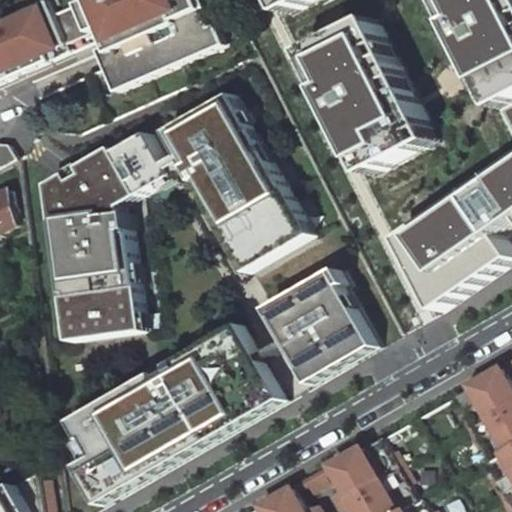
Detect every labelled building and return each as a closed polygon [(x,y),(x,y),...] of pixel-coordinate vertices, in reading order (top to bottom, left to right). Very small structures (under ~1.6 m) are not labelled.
[(94,0),(63,14),(57,0),(52,0),(18,15),(21,22),(4,29),(1,22),(0,22),(0,85),(59,59),(55,51),(100,31),(108,48),(105,49),(110,60),(124,92),(230,45),(210,0),(94,0)] [(286,0),(294,14),(320,0),(286,0)] [(511,0),(448,0),(481,63),(505,110),(511,106),(511,0)] [(379,20),(313,54),(354,133),(377,177),(443,143),(421,101),(379,20)] [(321,234),(243,91),(177,127),(198,166),(200,165),(207,179),(205,180),(212,192),(255,270),(321,234)] [(58,185),(78,341),(154,331),(138,213),(131,214),(130,203),(145,195),(149,200),(183,181),(160,139),(126,157),(122,151),(66,181),(58,185)] [(0,173),(23,161),(15,147),(2,146),(0,147),(0,173)] [(511,170),(494,182),(409,243),(446,313),(511,267),(511,170)] [(16,191),(0,198),(0,241),(24,226),(16,191)] [(346,271),(276,311),(319,386),(355,365),(385,348),(351,289),(355,286),(346,271)] [(87,467),(109,506),(210,448),(292,401),(251,326),(177,366),(180,371),(161,382),(158,377),(80,422),(102,459),(87,467)] [(511,375),(509,370),(459,398),(497,465),(493,467),(511,500),(511,375)] [(388,439),(339,468),(353,493),(342,499),(349,511),(356,511),(362,509),(364,511),(435,511),(431,504),(426,506),(388,439)] [(0,511),(49,511),(44,474),(0,499),(0,511)] [(326,511),(325,509),(319,511),(312,511),(300,490),(262,511),(326,511)]
